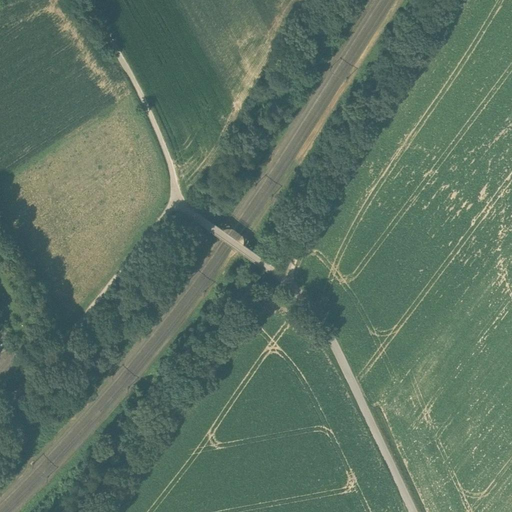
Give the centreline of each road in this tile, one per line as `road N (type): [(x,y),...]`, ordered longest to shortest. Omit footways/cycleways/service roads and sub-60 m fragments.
road 1 (unclassified): [(412,511),(310,307),(176,197),(141,99),(83,0)]
road 2 (track): [(282,279),(351,152),(454,0)]
road 3 (track): [(0,409),(178,200)]
